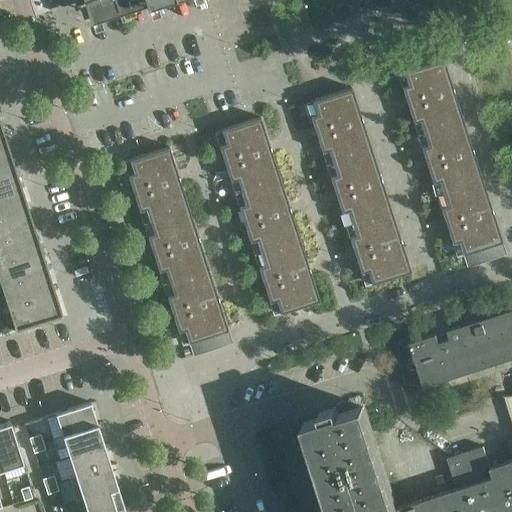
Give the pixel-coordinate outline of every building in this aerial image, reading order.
[(83,0),(89,16),(139,0),(83,0)] [(453,88),(443,58),(403,70),(404,71),(397,73),(407,103),(453,88)] [(362,118),(351,87),(312,100),(306,102),(316,133),(362,118)] [(463,118),(453,88),(407,103),(417,133),(463,118)] [(270,148),(260,117),(221,129),(221,130),(215,132),(225,162),(270,148)] [(371,148),(362,118),(316,133),(326,163),(371,148)] [(472,149),(463,118),(417,133),(427,164),(472,149)] [(8,146),(7,140),(3,128),(0,128),(0,151),(9,149),(8,146)] [(179,177),(169,146),(130,159),(123,162),(133,192),(179,177)] [(280,178),(270,148),(225,162),(234,193),(280,178)] [(381,179),(371,148),(326,163),(335,193),(381,179)] [(0,174),(16,169),(15,166),(13,161),(9,149),(0,151),(0,174)] [(482,179),(472,149),(427,164),(436,194),(482,179)] [(21,187),(20,182),(16,169),(0,174),(0,196),(22,190),(21,187)] [(189,207),(179,177),(133,192),(143,222),(189,207)] [(290,208),(280,178),(234,193),(244,223),(290,208)] [(391,209),(386,193),(381,179),(335,193),(345,224),(391,209)] [(492,210),(482,179),(436,194),(446,224),(492,210)] [(28,207),(26,202),(22,190),(0,196),(0,219),(29,210),(28,207)] [(198,238),(189,207),(143,222),(153,252),(198,238)] [(299,239),(295,224),(290,208),(244,223),(254,253),(299,239)] [(401,239),(391,209),(345,224),(355,254),(401,239)] [(0,242),(36,231),(35,228),(33,223),(29,210),(0,219),(0,242)] [(502,240),(492,210),(446,224),(456,255),(462,253),(502,240)] [(0,264),(42,251),(41,249),(40,243),(36,231),(0,242),(0,264)] [(208,268),(203,250),(198,238),(153,252),(162,283),(208,268)] [(309,269),(299,239),(254,253),(264,284),(309,269)] [(411,270),(401,239),(355,254),(365,284),(371,282),(371,283),(411,270)] [(506,254),(502,240),(462,253),(467,266),(506,254)] [(0,282),(1,287),(49,272),(48,269),(46,264),(42,251),(0,264),(0,282)] [(218,298),(208,268),(162,283),(172,313),(218,298)] [(319,300),(309,269),(264,284),(273,314),(280,312),(280,313),(319,300)] [(55,290),(53,284),(49,272),(1,287),(8,308),(55,292),(55,290)] [(62,314),(55,292),(8,308),(15,329),(50,318),(55,316),(62,314)] [(228,329),(218,298),(172,313),(182,343),(188,341),(228,329)] [(511,354),(511,310),(462,327),(462,325),(448,329),(449,331),(454,347),(469,352),(474,367),(511,354)] [(232,342),(228,329),(188,341),(193,355),(232,342)] [(474,367),(469,352),(454,347),(449,331),(437,335),(437,333),(410,341),(424,383),(433,380),(433,383),(442,380),(441,377),(474,367)] [(62,435),(97,423),(90,401),(55,413),(62,435)] [(511,511),(511,459),(491,466),(484,445),(447,457),(457,488),(396,507),(363,405),(339,413),(338,411),(303,422),(332,511),(511,511)] [(0,416),(0,461),(0,462),(21,455),(8,414),(0,416)] [(69,455),(104,444),(97,423),(62,435),(69,455)] [(31,445),(43,441),(40,433),(29,437),(31,445)] [(34,452),(45,448),(43,441),(31,445),(34,452)] [(75,476),(111,464),(104,444),(69,455),(75,476)] [(82,496),(117,485),(111,464),(75,476),(82,496)] [(44,486),(56,482),(53,474),(42,478),(44,486)] [(47,493),(58,490),(56,482),(44,486),(47,493)] [(86,511),(103,511),(124,506),(117,485),(82,496),(86,511)] [(20,489),(23,500),(31,498),(28,486),(20,489)]
